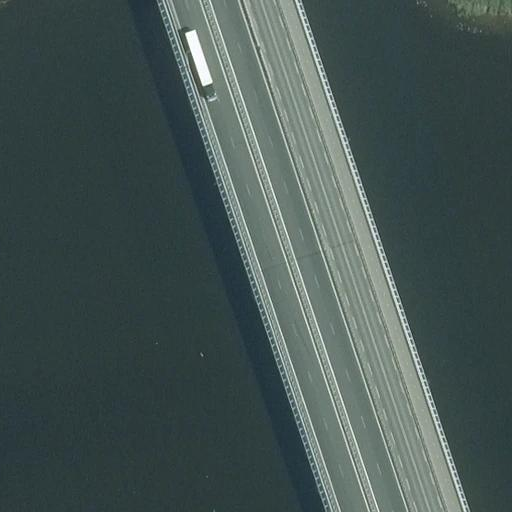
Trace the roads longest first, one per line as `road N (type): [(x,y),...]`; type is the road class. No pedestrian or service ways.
road 1 (trunk): [(390,511),(220,0)]
road 2 (trunk): [(182,0),(352,511)]
road 3 (secondary): [(427,511),(258,0)]
